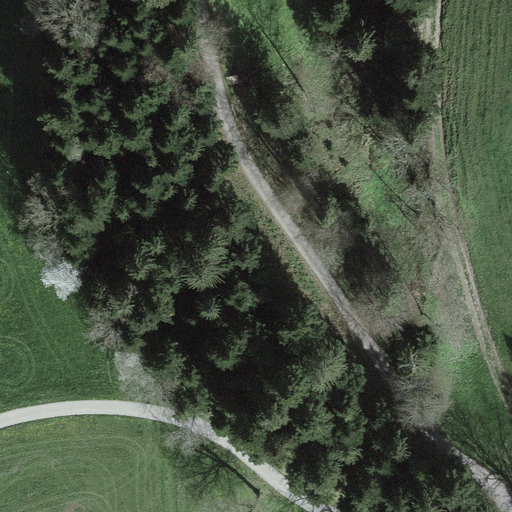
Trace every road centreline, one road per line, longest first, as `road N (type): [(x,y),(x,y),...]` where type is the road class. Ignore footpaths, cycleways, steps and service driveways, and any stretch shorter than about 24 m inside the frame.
road 1 (unclassified): [(510,511),(498,490),(444,447),(404,399),(262,188),(223,108),(199,0)]
road 2 (track): [(511,405),(446,200),(434,124),(433,0)]
road 3 (unclassified): [(0,421),(94,406),(178,417),(226,438),(326,511)]
